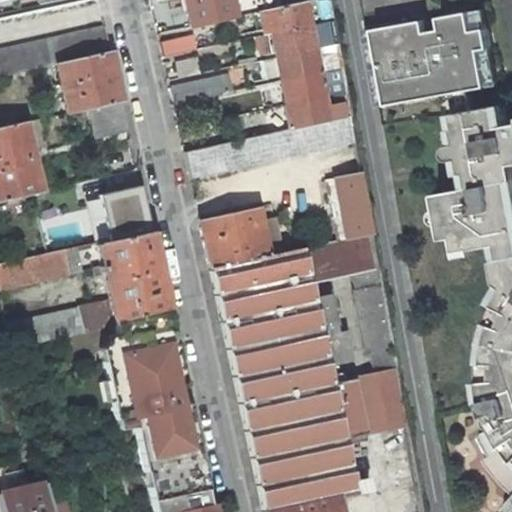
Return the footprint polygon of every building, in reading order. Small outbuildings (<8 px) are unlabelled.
[(229,0),(183,0),(190,27),(234,18),(229,0)] [(229,0),(234,18),(242,16),(238,0),(229,0)] [(315,0),(320,22),(332,19),(328,0),(315,0)] [(269,33),(308,25),(304,2),(257,13),(261,35),(269,33)] [(486,8),(472,11),(476,30),(489,27),(486,8)] [(472,11),(365,30),(379,105),(490,85),(483,48),(493,46),(489,27),(476,30),(472,11)] [(274,57),(313,48),(308,25),(269,33),(274,57)] [(110,51),(104,27),(0,49),(0,75),(55,63),(110,51)] [(323,45),(336,42),(334,30),(326,31),(320,33),(323,45)] [(167,46),(169,55),(191,50),(189,41),(167,46)] [(274,57),(279,81),(341,67),(336,42),(323,45),(313,48),(274,57)] [(493,46),(483,48),(490,85),(500,83),(493,46)] [(238,64),(256,60),(253,48),(235,52),(238,64)] [(90,108),(121,101),(110,51),(55,63),(67,113),(90,108)] [(265,84),(279,81),(274,57),(260,60),(265,84)] [(279,81),(284,105),(322,96),(333,93),(345,91),(341,67),(279,81)] [(172,105),(224,93),(220,77),(169,88),(172,105)] [(324,104),(322,96),(284,105),(283,105),(288,129),(350,115),(345,91),(333,93),(335,102),(324,104)] [(95,138),(126,131),(121,101),(90,108),(95,138)] [(511,179),(511,124),(508,125),(506,103),(477,109),(453,113),(455,128),(452,128),(455,143),(464,142),(466,157),(458,159),(461,174),(466,173),(468,188),(511,179)] [(276,131),(288,129),(283,105),(271,107),(276,131)] [(0,127),(16,124),(13,111),(0,114),(0,127)] [(183,152),(189,178),(355,141),(350,115),(288,129),(276,131),(183,152)] [(0,164),(33,157),(31,150),(25,121),(16,124),(0,127),(0,164)] [(458,159),(466,157),(464,142),(455,143),(452,145),(450,148),(449,151),(450,154),(451,156),(454,158),(458,159)] [(0,199),(32,193),(41,191),(33,157),(0,164),(0,199)] [(336,242),(372,235),(360,172),(325,179),(336,240),(336,242)] [(500,260),(511,257),(511,179),(468,188),(439,193),(442,208),(447,207),(449,222),(444,223),(447,238),(458,236),(462,257),(477,253),(477,248),(496,244),(500,260)] [(97,195),(107,241),(149,231),(139,186),(97,195)] [(41,191),(32,193),(33,199),(47,196),(46,190),(41,191)] [(256,207),(198,220),(209,268),(267,255),(256,207)] [(444,223),(449,222),(447,207),(442,208),(439,208),(437,210),(435,214),(436,220),(438,222),(444,223)] [(85,228),(88,243),(100,240),(97,225),(85,228)] [(108,301),(113,326),(167,314),(149,231),(107,241),(95,244),(100,266),(102,275),(108,301)] [(350,272),(379,266),(372,235),(336,242),(336,240),(301,248),(308,281),(350,272)] [(0,289),(81,271),(76,248),(0,265),(0,289)] [(267,255),(209,268),(261,511),(339,511),(336,498),(367,490),(365,478),(352,482),(342,439),(330,383),(327,366),(312,298),(308,281),(301,248),(267,255)] [(511,257),(500,260),(498,261),(502,282),(503,283),(493,301),(499,303),(491,321),(486,335),(484,347),(483,361),(511,362),(511,257)] [(94,277),(102,275),(100,266),(92,268),(94,277)] [(396,369),(379,266),(350,272),(365,355),(368,355),(372,374),(396,369)] [(327,295),(312,298),(327,366),(349,360),(344,332),(334,333),(327,295)] [(6,326),(11,350),(113,326),(108,301),(79,307),(79,308),(6,326)] [(211,511),(167,314),(113,326),(114,333),(105,335),(97,347),(115,429),(131,427),(150,511),(211,511)] [(511,491),(511,362),(483,361),(484,380),(478,381),(482,402),(487,401),(491,415),(497,427),(480,436),(490,456),(484,460),(497,478),(511,491)] [(372,374),(330,383),(342,439),(366,434),(407,425),(396,369),(372,374)] [(25,440),(32,438),(26,414),(19,415),(25,440)] [(119,469),(115,453),(103,454),(106,470),(119,469)] [(0,493),(26,487),(24,478),(21,470),(0,474),(0,493)] [(24,478),(26,487),(43,484),(40,474),(24,478)] [(0,511),(48,511),(49,511),(43,484),(26,487),(0,493),(0,511)]
